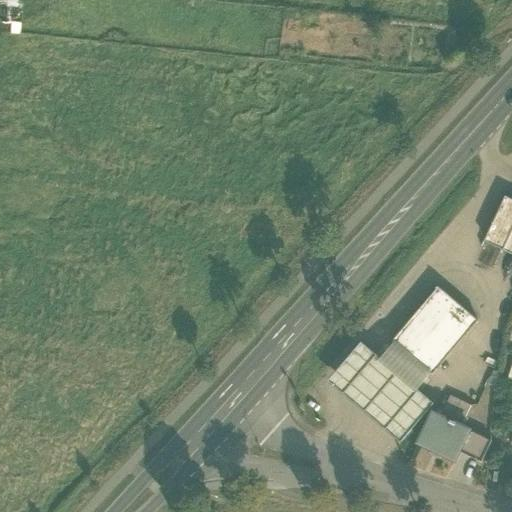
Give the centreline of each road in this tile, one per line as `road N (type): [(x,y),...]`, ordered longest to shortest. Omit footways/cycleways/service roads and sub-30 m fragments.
road 1 (secondary): [(511,89),(200,435)]
road 2 (residential): [(487,511),(200,435)]
